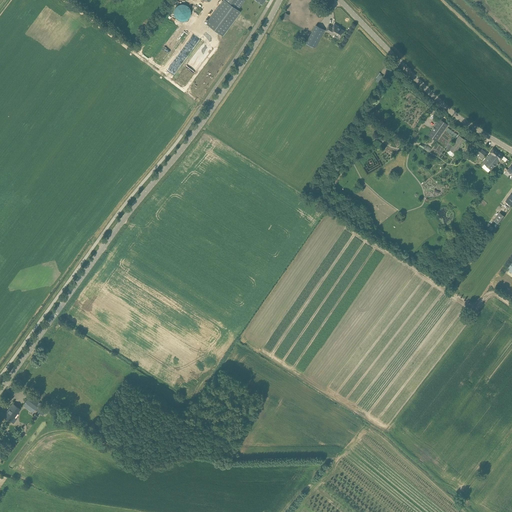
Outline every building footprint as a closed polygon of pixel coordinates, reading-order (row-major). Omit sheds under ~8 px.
[(222,0),(205,23),(223,36),(241,12),(236,8),(241,0),(222,0)] [(191,15),(191,13),(191,11),(190,9),(189,7),(187,5),(184,4),(182,4),(180,4),(178,5),(177,6),(175,8),(174,10),(174,13),(174,15),(175,17),(177,19),(178,20),(180,21),(182,21),(184,21),(187,20),(189,19),(190,17),(191,15)] [(329,25),(326,30),(333,35),(333,34),(340,37),(344,31),(338,27),(339,26),(334,24),(332,27),(329,25)] [(316,25),(314,29),(306,42),(315,47),(325,30),(316,25)] [(193,73),(203,57),(195,52),(192,57),(191,57),(183,68),(186,70),(187,69),(193,73)] [(440,119),(437,123),(428,135),(436,141),(448,125),(440,119)] [(459,136),(456,140),(453,145),(450,150),(455,153),(464,139),(459,136)] [(472,152),(479,157),(481,159),(482,160),(487,154),(477,145),(472,152)] [(483,162),(491,169),(499,160),(503,155),(494,148),(490,153),(483,162)] [(500,212),(494,220),(499,224),(505,216),(500,212)] [(35,409),(39,403),(30,396),(25,402),(35,409)] [(21,409),(18,407),(14,404),(8,412),(7,411),(4,416),(14,423),(16,419),(14,418),(21,409)] [(221,443),(217,450),(224,454),(228,446),(221,443)]
